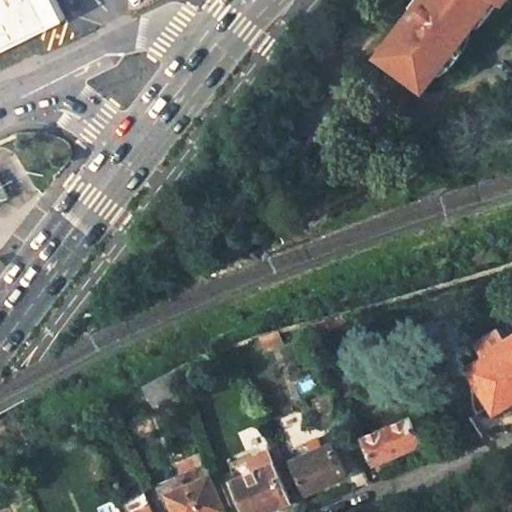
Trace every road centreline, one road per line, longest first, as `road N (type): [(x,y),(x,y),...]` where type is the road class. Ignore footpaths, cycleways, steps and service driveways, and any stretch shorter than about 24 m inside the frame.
road 1 (primary): [(0,346),(171,122)]
road 2 (primary): [(171,122),(274,0)]
road 3 (unclassified): [(0,120),(51,114),(87,131),(99,162),(85,194)]
road 4 (unclassified): [(511,452),(363,511)]
road 5 (unclassified): [(0,116),(67,99),(131,132)]
road 6 (primary): [(85,194),(0,304)]
road 7 (unclassified): [(0,113),(109,61),(108,43)]
road 8 (unclassified): [(229,0),(189,26),(159,22),(108,43)]
road 9 (unclassified): [(0,99),(108,43)]
